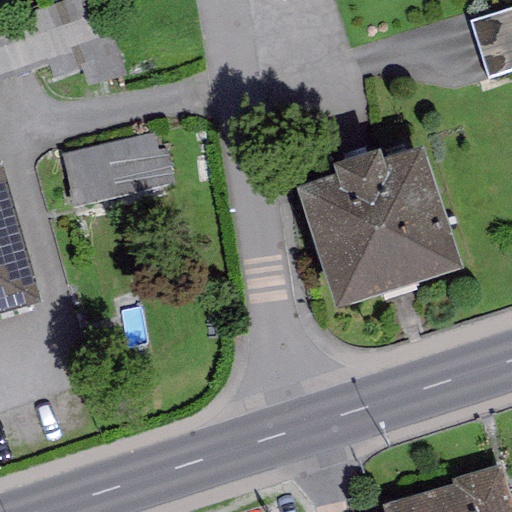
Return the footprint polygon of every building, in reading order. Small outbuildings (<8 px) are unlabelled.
[(511,7),(469,21),(486,80),(511,71),(511,7)] [(0,75),(32,63),(17,24),(0,29),(0,75)] [(152,134),(60,155),(72,207),(173,183),(165,150),(156,152),(152,134)] [(335,175),(294,188),(334,310),(461,269),(421,148),(384,160),(380,149),(332,164),(335,175)] [(0,315),(41,304),(1,163),(0,162),(0,315)] [(511,511),(511,502),(501,468),(378,507),(379,511),(511,511)]
